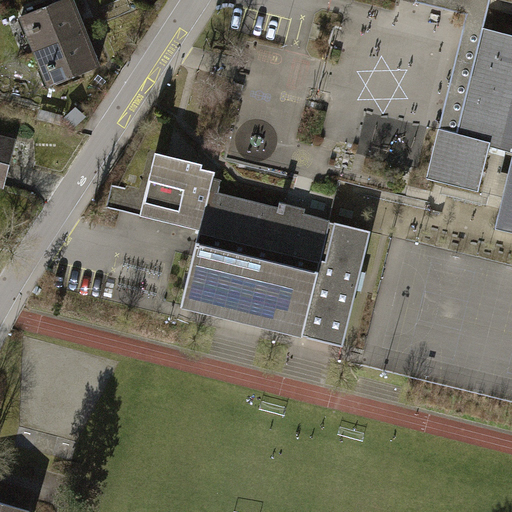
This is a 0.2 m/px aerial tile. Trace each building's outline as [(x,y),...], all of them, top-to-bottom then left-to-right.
[(417,0),(416,6),(466,19),(437,133),(456,138),(483,30),(490,4),(490,0),(417,0)] [(32,70),(86,47),(72,14),(18,36),(32,70)] [(489,227),(511,232),(511,37),(483,30),(456,138),(437,133),(425,184),(479,198),(492,148),(508,152),(489,227)] [(86,47),(32,70),(47,105),(100,83),(86,47)] [(246,87),(233,84),(228,104),(240,108),(246,87)] [(18,150),(0,145),(0,198),(6,200),(18,150)] [(198,169),(154,158),(138,218),(199,233),(176,321),(298,352),(300,342),(338,351),(367,235),(300,218),(302,209),(282,204),(280,214),(215,198),(220,179),(197,173),(198,169)]
